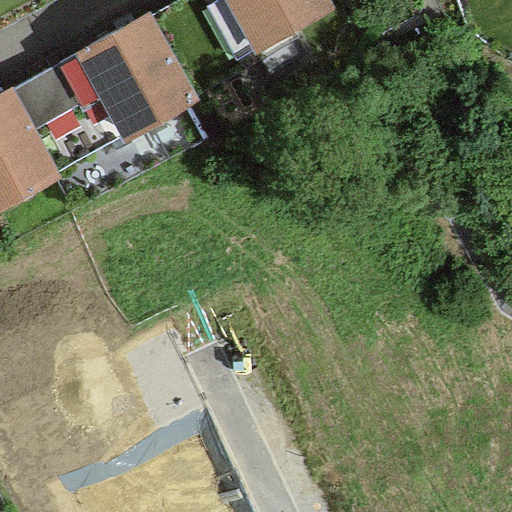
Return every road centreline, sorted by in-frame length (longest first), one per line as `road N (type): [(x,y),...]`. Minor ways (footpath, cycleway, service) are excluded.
road 1 (residential): [(278,511),(203,350)]
road 2 (residential): [(0,70),(126,0)]
